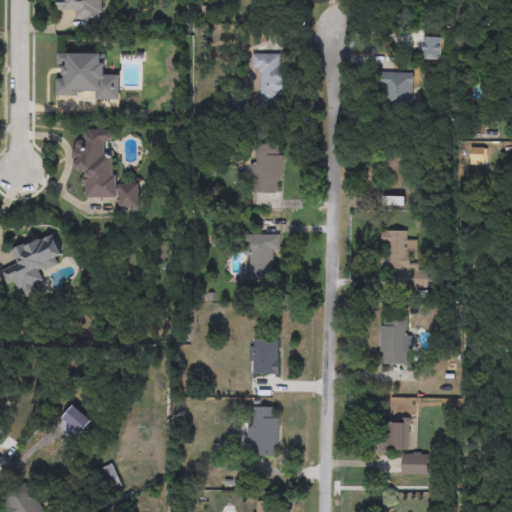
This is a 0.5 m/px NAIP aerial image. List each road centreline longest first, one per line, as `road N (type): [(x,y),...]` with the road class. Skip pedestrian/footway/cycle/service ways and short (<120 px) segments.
road 1 (residential): [(325,511),(335,31)]
road 2 (residential): [(19,0),(19,172)]
